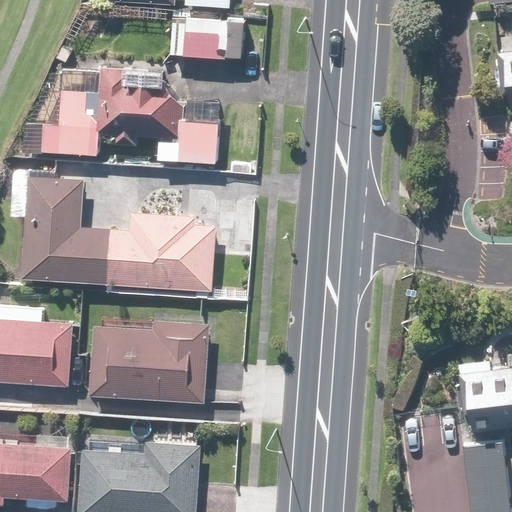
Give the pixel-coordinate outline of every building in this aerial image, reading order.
[(229,21),(172,17),(169,54),(227,58),(229,21)] [(511,60),(499,63),(506,114),(511,113),(511,60)] [(218,121),(177,119),(177,102),(163,86),(159,89),(160,72),(135,71),(134,83),(128,83),(129,72),(97,71),(97,91),(57,90),(56,123),(35,122),(34,152),(98,154),(98,133),(110,133),(109,143),(135,144),(136,134),(176,135),(175,161),(216,162),(218,121)] [(79,227),(81,179),(30,177),(30,168),(14,168),(13,215),(25,216),(23,280),(106,282),(106,285),(211,289),(213,217),(129,214),(129,229),(79,227)] [(0,379),(67,384),(71,323),(0,318),(0,379)] [(152,328),(91,325),(88,394),(206,399),(209,322),(152,320),(152,328)] [(511,375),(459,382),(466,434),(511,427),(511,375)] [(509,511),(502,438),(463,442),(471,511),(509,511)] [(143,451),(81,447),(77,511),(195,511),(199,444),(144,441),(143,451)] [(0,504),(2,505),(2,497),(67,501),(70,447),(0,443),(0,504)]
